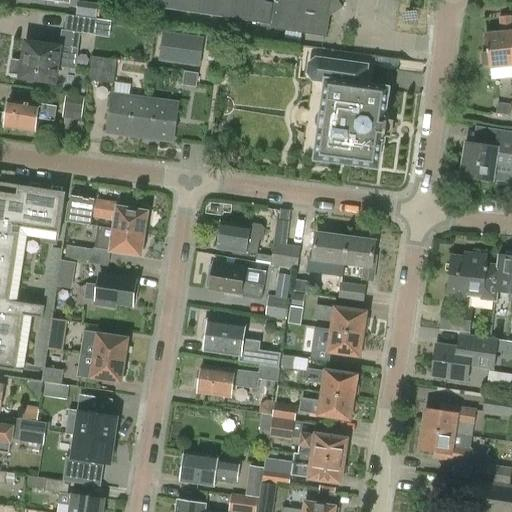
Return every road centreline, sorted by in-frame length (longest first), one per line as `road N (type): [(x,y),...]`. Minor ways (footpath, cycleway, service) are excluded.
road 1 (residential): [(138,511),(188,182)]
road 2 (residential): [(422,213),(377,511)]
road 3 (residential): [(422,213),(188,182)]
road 4 (residential): [(422,213),(445,0)]
road 5 (residential): [(188,182),(0,156)]
